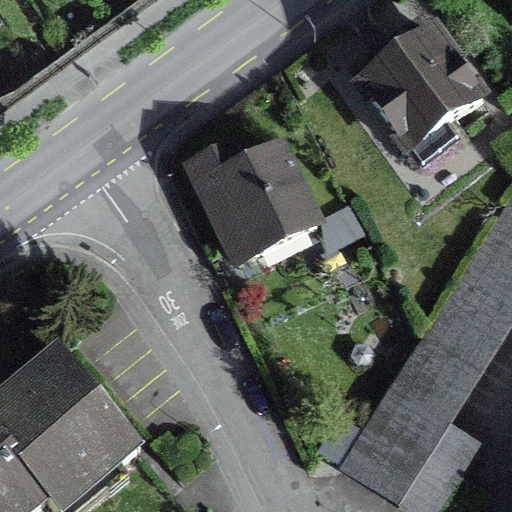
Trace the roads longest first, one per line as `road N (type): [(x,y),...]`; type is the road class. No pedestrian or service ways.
road 1 (residential): [(80,154),(293,511)]
road 2 (primary): [(288,0),(80,154)]
